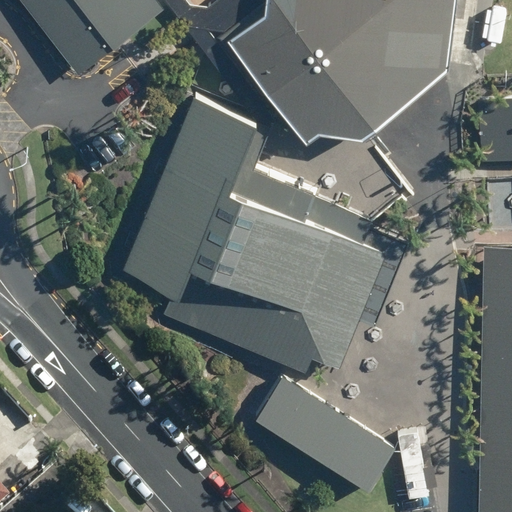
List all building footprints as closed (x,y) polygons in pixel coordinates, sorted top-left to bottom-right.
[(15,0),(67,70),(154,0),(15,0)] [(439,64),(447,0),(255,0),(256,1),(213,34),(301,133),(314,122),(362,128),(439,64)] [(307,351),(334,362),(353,316),(370,323),(404,240),(365,224),(368,217),(311,194),(313,189),(249,162),(265,123),(190,92),(119,264),(139,273),(164,284),(170,287),(160,309),(301,364),(307,351)] [(511,101),(481,104),(485,162),(511,159),(511,101)] [(511,179),(481,180),(483,238),(511,237),(511,179)] [(511,511),(511,251),(481,251),(477,511),(511,511)] [(357,488),(388,442),(277,368),(273,373),(246,414),(357,488)]
